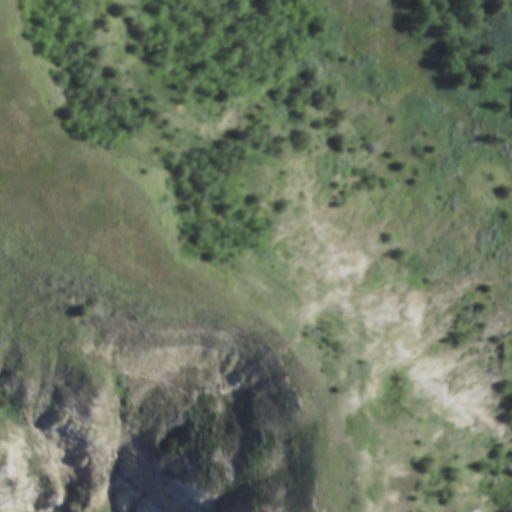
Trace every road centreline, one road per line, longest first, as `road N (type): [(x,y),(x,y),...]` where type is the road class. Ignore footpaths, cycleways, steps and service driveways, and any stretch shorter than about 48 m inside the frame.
road 1 (track): [(0,68),(44,135),(175,271),(263,333),(321,436),(315,511)]
road 2 (track): [(327,0),(458,113),(506,168),(511,200)]
